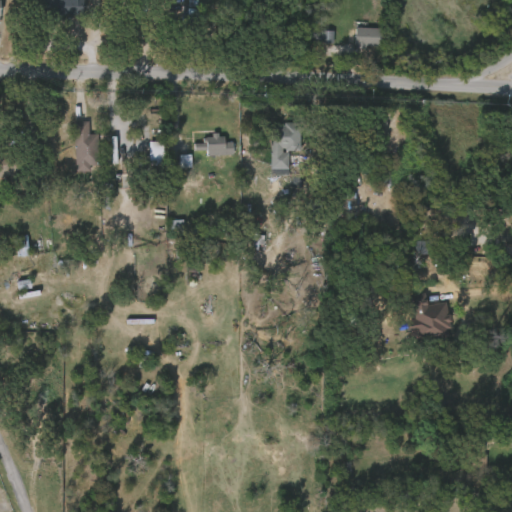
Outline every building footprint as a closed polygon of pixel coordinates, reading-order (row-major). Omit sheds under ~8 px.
[(84,0),(84,14),(34,14),(34,0),(84,0)] [(147,0),(147,12),(133,11),(133,0),(147,0)] [(377,37),(377,46),(362,45),(362,48),(352,48),(352,27),(378,27),(377,37)] [(342,54),(367,55),(368,34),(343,33),(342,54)] [(320,49),(321,36),(308,36),(307,48),(320,49)] [(88,121),(88,135),(97,135),(98,166),(89,166),(89,171),(75,172),(74,122),(88,121)] [(302,122),(302,150),(287,150),(287,148),(284,148),(284,152),(290,152),(290,168),(272,168),(272,125),(286,125),(286,122),(302,122)] [(63,177),(83,176),(82,139),(76,140),(76,127),(62,127),(63,177)] [(287,153),(287,130),(259,129),(258,174),(261,174),(261,180),(275,180),(276,157),(279,157),(279,153),(287,153)] [(218,134),(218,137),(224,137),(224,143),(233,142),(233,155),(216,156),(216,164),(197,163),(197,155),(206,155),(206,151),(194,151),(194,144),(203,144),(202,141),(206,141),(206,137),(212,137),(212,134),(218,134)] [(22,154),(26,189),(13,190),(11,176),(0,176),(0,154),(22,150),(22,154)] [(383,159),(383,162),(389,162),(388,186),(374,186),(374,162),(377,162),(377,159),(383,159)] [(179,160),(166,160),(167,173),(179,172),(179,160)] [(353,210),(353,213),(338,213),(339,192),(354,192),(353,210)] [(425,293),(427,306),(442,303),(448,337),(425,341),(422,321),(415,322),(410,296),(425,293)] [(397,301),(402,324),(393,326),(398,349),(438,341),(431,307),(414,311),(412,298),(397,301)] [(484,454),(483,469),(463,468),(464,434),(481,435),(482,454),(484,454)]
